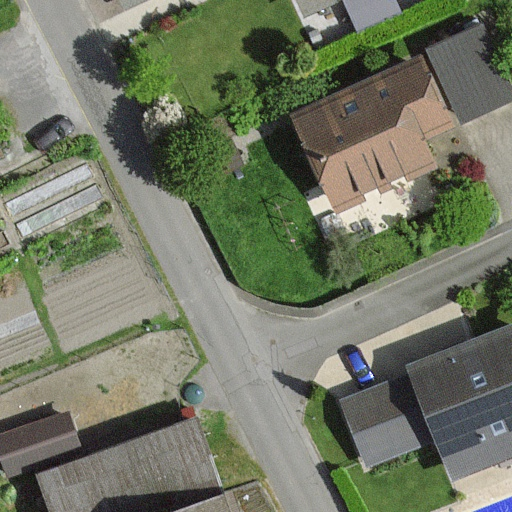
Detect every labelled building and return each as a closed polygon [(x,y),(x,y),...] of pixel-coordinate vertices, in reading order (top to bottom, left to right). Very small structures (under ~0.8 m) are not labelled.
[(120,0),(125,11),(148,0),(120,0)] [(303,0),(309,12),(335,0),(303,0)] [(511,96),(511,94),(482,27),(432,49),(464,118),(511,96)] [(431,161),(419,135),(449,122),(422,62),(295,118),(326,187),(338,202),(431,161)] [(511,323),(408,364),(413,376),(346,402),(369,462),(437,435),(454,477),(511,454),(511,323)] [(226,511),(222,499),(196,426),(45,480),(56,511),(226,511)]
